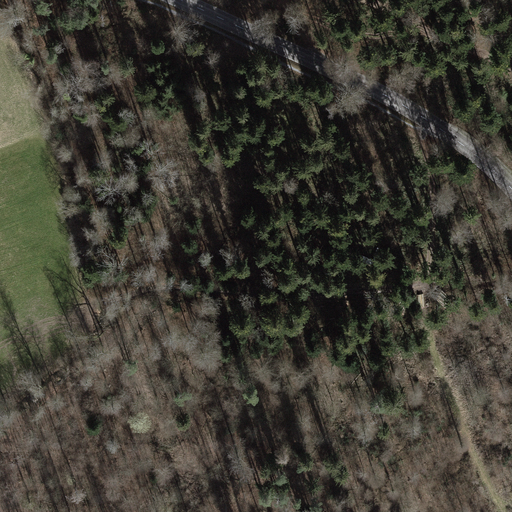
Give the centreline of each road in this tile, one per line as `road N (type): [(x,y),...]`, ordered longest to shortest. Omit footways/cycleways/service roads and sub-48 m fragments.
road 1 (track): [(498,511),(426,326),(421,285),(433,180),(424,118)]
road 2 (tertiary): [(511,187),(424,118),(183,0)]
road 3 (track): [(421,285),(304,296),(164,286),(104,302)]
road 4 (unknown): [(316,56),(353,34),(390,39),(433,61)]
